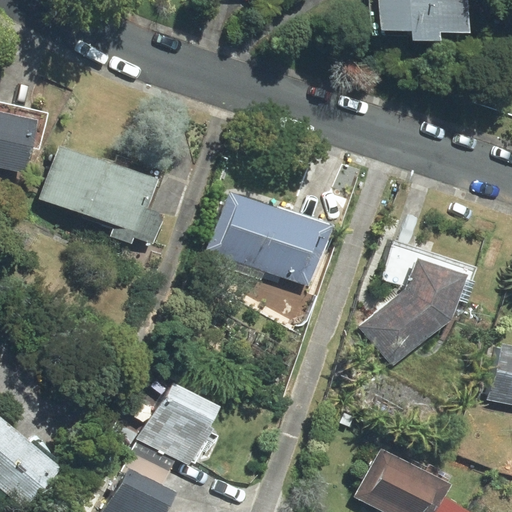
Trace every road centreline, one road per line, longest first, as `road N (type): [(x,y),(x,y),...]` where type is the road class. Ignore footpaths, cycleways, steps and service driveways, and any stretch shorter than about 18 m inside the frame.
road 1 (residential): [(17,0),(166,63),(511,179)]
road 2 (unknown): [(405,175),(267,511)]
